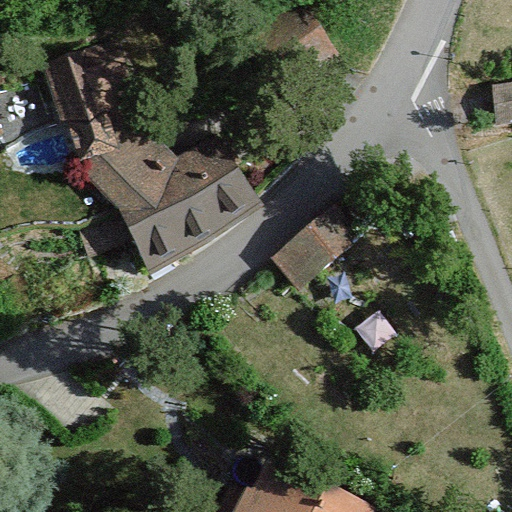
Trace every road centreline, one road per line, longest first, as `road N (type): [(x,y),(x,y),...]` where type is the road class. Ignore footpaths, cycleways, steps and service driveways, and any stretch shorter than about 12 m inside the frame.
road 1 (residential): [(0,362),(216,280),(419,69)]
road 2 (unclassified): [(419,69),(511,310)]
